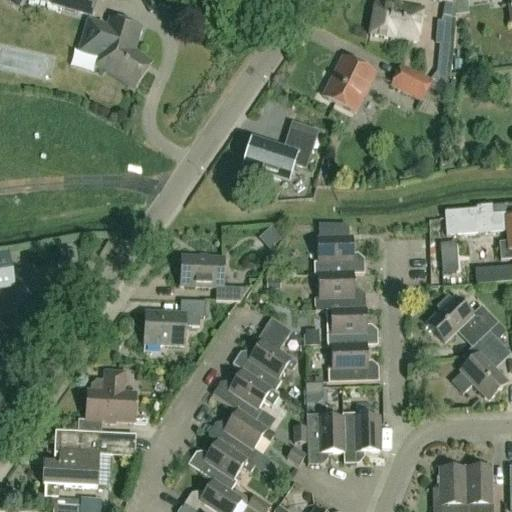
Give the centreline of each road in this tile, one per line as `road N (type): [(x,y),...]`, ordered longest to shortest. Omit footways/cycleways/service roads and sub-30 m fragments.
road 1 (tertiary): [(0,442),(307,0)]
road 2 (residential): [(142,511),(158,443),(239,311)]
road 3 (residential): [(405,454),(391,254),(415,254)]
